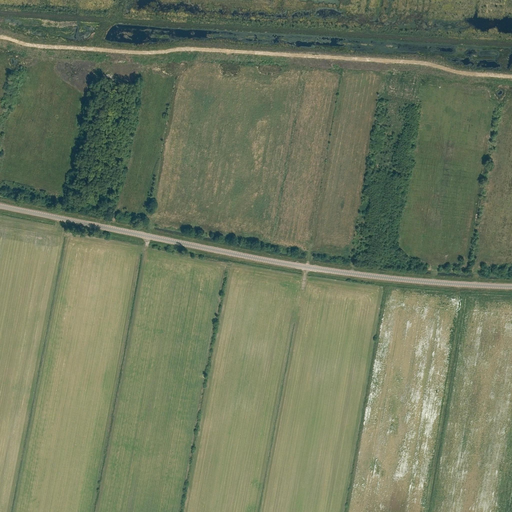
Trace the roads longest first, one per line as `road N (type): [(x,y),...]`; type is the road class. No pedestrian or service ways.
road 1 (unclassified): [(511,286),(310,267),(0,205)]
road 2 (track): [(511,76),(423,62),(106,51),(0,37)]
